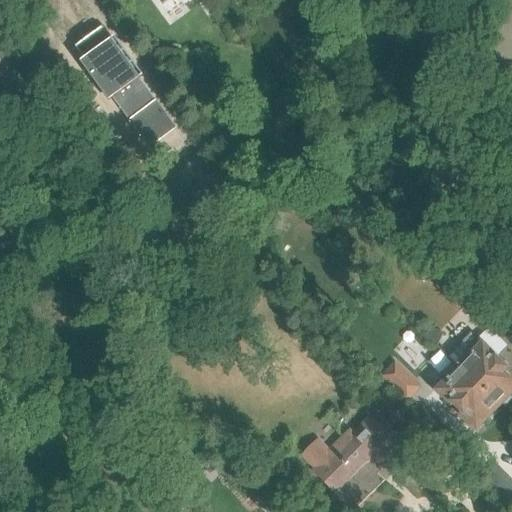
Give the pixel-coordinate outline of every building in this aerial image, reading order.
[(140,139),(167,119),(103,31),(76,50),(88,66),(91,64),(113,94),(110,96),(140,139)] [(5,59),(4,59),(0,53),(0,84),(1,86),(0,87),(0,90),(6,99),(26,84),(19,74),(17,75),(5,59)] [(289,157),(279,144),(265,154),(274,167),(289,157)] [(196,257),(184,241),(176,247),(189,263),(196,257)] [(459,305),(467,296),(454,284),(446,293),(459,305)] [(511,353),(511,352),(511,339),(483,310),(475,318),(511,353)] [(428,335),(441,342),(444,335),(431,329),(428,335)] [(438,349),(441,342),(428,335),(425,342),(438,349)] [(503,372),(479,348),(481,345),(471,335),(448,359),(458,369),(456,371),(497,412),(499,409),(504,411),(511,404),(510,398),(511,395),(511,375),(506,369),(503,372)] [(396,365),(383,379),(408,403),(421,390),(396,365)] [(495,413),(497,412),(456,371),(434,394),(458,418),(456,420),(472,436),(484,425),(489,426),(496,419),(495,413)] [(341,440),(342,441),(328,455),(317,444),(302,459),(315,472),(312,475),(333,497),(370,460),(379,470),(397,452),(389,443),(394,438),(376,419),(370,425),(367,422),(354,435),(350,431),(341,440)] [(264,511),(293,511),(301,503),(279,483),(269,493),(270,494),(259,506),(264,511)]
